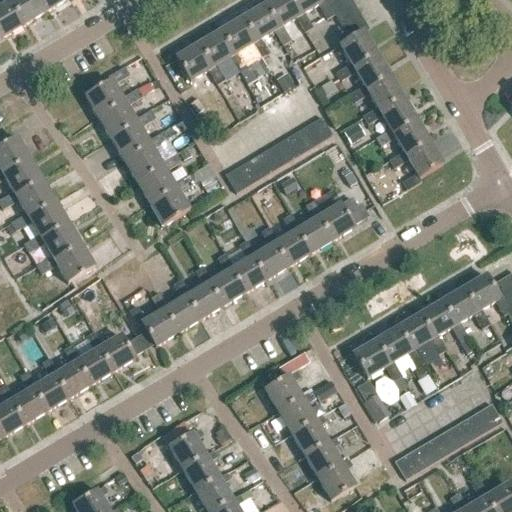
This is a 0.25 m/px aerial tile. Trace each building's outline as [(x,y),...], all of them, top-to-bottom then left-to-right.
[(34,0),(17,0),(12,3),(9,0),(0,0),(0,2),(4,8),(8,6),(23,30),(45,17),(34,0)] [(64,0),(34,0),(45,17),(67,3),(64,0)] [(277,33),(281,30),(290,45),(303,37),(312,32),(303,17),(299,20),(287,0),(279,0),(263,10),(277,33)] [(333,19),(327,9),(324,5),(321,6),(318,1),(317,0),(287,0),(299,20),(303,17),(316,9),(325,24),(333,19)] [(327,9),(341,0),(320,0),(318,1),(321,6),(324,5),(327,9)] [(333,19),(352,6),(348,0),(341,0),(327,9),(333,19)] [(8,6),(4,8),(0,10),(0,41),(1,43),(23,30),(8,6)] [(338,27),(357,15),(352,6),(333,19),(338,27)] [(290,45),(281,30),(277,33),(263,10),(242,23),(255,46),(259,44),(273,35),(282,50),(290,45)] [(343,35),(363,24),(357,15),(338,27),(343,35)] [(220,36),(233,59),(237,57),(246,71),(247,72),(257,66),(257,65),(259,63),(267,58),(259,44),(255,46),(242,23),(220,36)] [(348,44),(362,36),(368,33),(363,24),(343,35),(348,44)] [(246,71),(237,57),(233,59),(220,36),(198,49),(212,72),(215,70),(228,62),(237,76),(246,71)] [(375,59),(362,36),(348,44),(338,50),(349,69),(336,77),(340,85),(354,77),(352,73),(375,59)] [(305,61),(316,55),(309,44),(299,51),(305,61)] [(224,84),(215,70),(212,72),(198,49),(175,63),(188,86),(207,75),(216,89),(224,84)] [(389,81),(375,59),(352,73),(354,77),(363,91),(349,99),(354,107),(367,99),(365,95),(389,81)] [(84,101),(97,123),(124,108),(121,103),(113,89),(128,80),(123,72),(107,81),(110,86),(84,101)] [(286,78),(277,84),(283,95),(293,90),(286,78)] [(402,103),(389,81),(365,95),(367,99),(376,113),(362,121),(367,129),(381,121),(378,117),(402,103)] [(143,90),(136,94),(140,100),(147,96),(143,90)] [(136,94),(121,103),(124,108),(97,123),(110,145),(137,129),(134,125),(125,110),(141,101),(136,94)] [(269,95),(255,103),(261,113),(275,105),(269,95)] [(196,102),(189,107),(195,116),(202,112),(196,102)] [(415,125),(402,103),(378,117),(381,121),(389,134),(375,143),(380,151),(394,143),(392,139),(415,125)] [(149,115),(134,125),(137,129),(110,145),(123,166),(149,151),(147,147),(138,132),(154,123),(149,115)] [(320,122),(312,127),(323,146),(332,141),(320,122)] [(428,147),(415,125),(392,139),(394,143),(402,157),(388,165),(393,173),(407,165),(405,161),(428,147)] [(182,126),(171,132),(175,138),(185,132),(182,126)] [(358,126),(350,130),(354,137),(362,132),(358,126)] [(323,146),(312,127),(303,133),(314,151),(323,146)] [(314,151),(303,133),(294,138),(305,157),(314,151)] [(162,137),(147,147),(149,151),(123,166),(136,188),(162,172),(159,167),(151,154),(167,145),(162,137)] [(305,157),(294,138),(286,143),(297,162),(305,157)] [(0,176),(2,180),(28,164),(15,142),(0,150),(0,176)] [(297,162),(286,143),(277,148),(288,167),(297,162)] [(442,169),(428,147),(405,161),(407,165),(415,179),(402,187),(407,195),(421,187),(418,183),(442,169)] [(288,167),(277,148),(268,153),(279,172),(288,167)] [(183,165),(191,160),(186,153),(179,158),(183,165)] [(279,172),(268,153),(259,159),(270,177),(279,172)] [(175,158),(159,167),(162,172),(136,188),(149,209),(175,194),(173,190),(164,175),(179,166),(175,158)] [(270,177),(259,159),(251,164),(262,183),(270,177)] [(41,186),(28,164),(2,180),(0,176),(0,185),(4,183),(12,197),(14,201),(41,186)] [(262,183),(251,164),(242,169),(253,188),(262,183)] [(253,188),(242,169),(233,174),(244,193),(253,188)] [(244,193),(233,174),(224,179),(236,198),(244,193)] [(346,195),(357,189),(349,176),(339,182),(346,195)] [(177,197),(193,188),(188,180),(173,190),(175,194),(149,209),(162,231),(188,216),(177,197)] [(285,198),(297,191),(291,181),(279,188),(285,198)] [(209,200),(220,193),(214,182),(202,189),(209,200)] [(54,207),(41,186),(14,201),(12,197),(0,203),(0,212),(1,214),(16,205),(25,219),(27,223),(54,207)] [(351,231),(366,222),(359,209),(355,212),(349,203),(321,221),(312,206),(304,211),(312,225),(316,223),(330,246),(352,233),(351,231)] [(66,229),(54,207),(27,223),(25,219),(9,228),(10,229),(14,235),(29,226),(37,240),(40,244),(66,229)] [(316,223),(312,225),(299,233),(290,219),(282,224),(290,238),(294,236),(308,259),(330,246),(316,223)] [(9,238),(14,235),(10,229),(5,231),(9,238)] [(53,266),(79,250),(66,229),(40,244),(37,240),(22,249),(26,257),(42,247),(50,261),(53,266)] [(294,236),(290,238),(276,246),(268,233),(260,237),(268,251),(272,249),(286,273),(308,259),(294,236)] [(234,242),(239,250),(245,246),(240,237),(236,239),(237,240),(234,242)] [(272,249),(268,251),(254,259),(246,246),(245,246),(239,250),(238,250),(246,264),(250,262),(264,286),(286,273),(272,249)] [(92,272),(79,250),(53,266),(50,261),(35,271),(36,273),(40,279),(55,270),(66,288),(92,272)] [(250,262),(246,264),(233,273),(224,259),(216,264),(224,277),(228,275),(242,299),(264,286),(250,262)] [(228,275),(224,277),(211,285),(202,271),(194,276),(202,291),(206,288),(220,312),(242,299),(228,275)] [(43,285),(40,279),(36,273),(20,282),(27,294),(43,285)] [(498,300),(511,291),(511,277),(492,290),(498,300)] [(503,320),(506,318),(511,315),(507,308),(503,301),(499,303),(498,300),(492,290),(485,279),(463,292),(477,317),(481,314),(495,306),(503,320)] [(206,288),(202,291),(188,299),(180,285),(172,290),(180,304),(184,301),(199,325),(220,312),(206,288)] [(104,286),(94,292),(100,302),(110,296),(104,286)] [(507,308),(511,305),(511,291),(498,300),(499,303),(503,301),(507,308)] [(489,328),(481,314),(477,317),(463,292),(440,306),(455,330),(459,327),(472,319),(481,333),(489,328)] [(84,322),(96,315),(86,297),(74,304),(84,322)] [(184,301),(180,304),(166,312),(158,298),(150,303),(158,317),(162,315),(177,338),(199,325),(184,301)] [(467,341),(459,327),(455,330),(440,306),(418,319),(433,343),(436,340),(450,332),(459,346),(467,341)] [(162,315),(158,317),(145,325),(136,311),(128,316),(137,330),(140,328),(154,352),(177,338),(162,315)] [(445,354),(436,340),(433,343),(418,319),(396,332),(410,356),(414,353),(428,345),(436,359),(445,354)] [(44,336),(55,329),(51,322),(40,329),(44,336)] [(21,345),(31,338),(26,330),(16,337),(21,345)] [(423,367),(414,353),(410,356),(396,332),(374,345),(388,369),(392,366),(406,358),(415,372),(421,368),(423,367)] [(131,361),(146,352),(139,341),(124,350),(119,340),(101,351),(93,337),(84,342),(93,356),(96,354),(110,377),(132,364),(131,361)] [(467,341),(459,346),(466,358),(474,353),(467,341)] [(400,380),(392,366),(388,369),(374,345),(351,358),(365,382),(384,371),(392,385),(400,380)] [(96,354),(93,356),(79,364),(71,350),(62,355),(70,369),(74,367),(88,390),(110,377),(96,354)] [(279,378),(304,368),(299,358),(275,368),(279,378)] [(74,367),(70,369),(57,377),(48,363),(40,368),(48,382),(52,380),(66,403),(88,390),(74,367)] [(426,376),(421,368),(415,372),(413,373),(417,381),(426,376)] [(19,381),(25,377),(21,370),(11,376),(14,380),(17,378),(19,381)] [(448,390),(458,384),(452,373),(441,379),(448,390)] [(52,380),(48,382),(35,390),(27,376),(25,377),(19,381),(27,395),(30,393),(44,416),(66,403),(52,380)] [(263,395),(277,417),(301,403),(291,387),(298,383),(294,377),(263,395)] [(30,393),(27,395),(13,403),(4,390),(0,392),(0,399),(5,408),(8,406),(22,430),(44,416),(30,393)] [(315,405),(326,399),(321,390),(310,397),(315,405)] [(406,413),(415,407),(408,396),(399,401),(406,413)] [(365,405),(377,426),(389,419),(377,398),(365,405)] [(307,399),(301,403),(277,417),(290,439),(314,425),(304,409),(311,405),(307,399)] [(8,406),(5,408),(0,410),(0,441),(0,443),(22,430),(8,406)] [(490,409),(481,414),(492,433),(501,427),(490,409)] [(492,433),(481,414),(472,419),(484,438),(492,433)] [(484,438),(472,419),(464,424),(475,443),(484,438)] [(320,421),(314,425),(290,439),(303,461),(327,447),(317,431),(324,427),(320,421)] [(475,443),(464,424),(455,430),(466,448),(475,443)] [(466,448),(455,430),(446,435),(457,453),(466,448)] [(167,452),(181,475),(205,460),(195,444),(202,440),(198,434),(167,452)] [(222,447),(230,442),(225,434),(217,439),(222,447)] [(457,453),(446,435),(437,440),(448,459),(457,453)] [(448,459),(437,440),(429,445),(440,464),(448,459)] [(333,443),(327,447),(303,461),(316,483),(340,469),(331,453),(337,449),(333,443)] [(440,464),(429,445),(420,451),(431,469),(440,464)] [(431,469),(420,451),(411,456),(422,474),(431,469)] [(234,470),(246,463),(241,454),(229,461),(234,470)] [(138,456),(130,461),(134,468),(142,463),(138,456)] [(211,456),(205,460),(181,475),(194,496),(218,482),(208,466),(215,462),(211,456)] [(422,474),(411,456),(402,461),(413,480),(422,474)] [(413,480),(402,461),(394,466),(405,485),(413,480)] [(344,475),(351,471),(347,465),(340,469),(316,483),(329,505),(353,491),(344,475)] [(259,481),(253,472),(246,476),(252,486),(259,481)] [(224,478),(218,482),(194,496),(203,511),(217,511),(231,504),(222,488),(228,484),(224,478)] [(118,489),(126,484),(124,479),(115,484),(118,489)] [(147,486),(150,492),(156,488),(153,482),(147,486)] [(449,503),(457,499),(448,484),(440,489),(449,503)] [(488,511),(511,511),(511,496),(511,498),(506,489),(488,500),(479,485),(471,490),(479,505),(483,503),(488,511)] [(71,509),(73,511),(106,511),(100,501),(107,497),(103,490),(71,509)] [(408,503),(403,495),(397,498),(402,506),(408,503)] [(419,504),(423,511),(433,511),(434,511),(427,499),(419,504)] [(488,511),(483,503),(479,505),(466,511),(464,511),(457,499),(449,503),(448,504),(453,511),(488,511)] [(238,500),(231,504),(217,511),(235,511),(235,510),(242,506),(238,500)]
